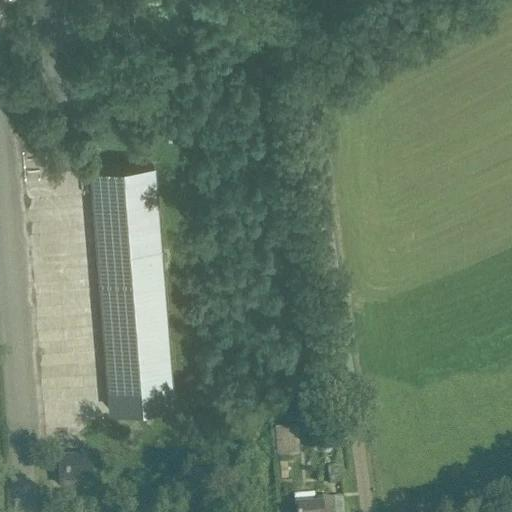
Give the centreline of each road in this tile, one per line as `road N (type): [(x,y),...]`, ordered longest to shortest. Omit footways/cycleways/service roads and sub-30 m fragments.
road 1 (unclassified): [(364,511),(293,0)]
road 2 (unclassified): [(24,511),(0,191)]
